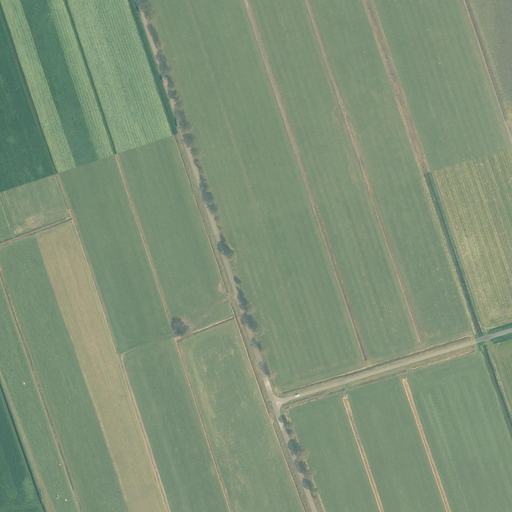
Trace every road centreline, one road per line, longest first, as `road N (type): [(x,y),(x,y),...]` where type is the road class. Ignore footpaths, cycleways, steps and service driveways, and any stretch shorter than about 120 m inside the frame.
road 1 (tertiary): [(273,403),(137,0)]
road 2 (unclassified): [(511,331),(273,403)]
